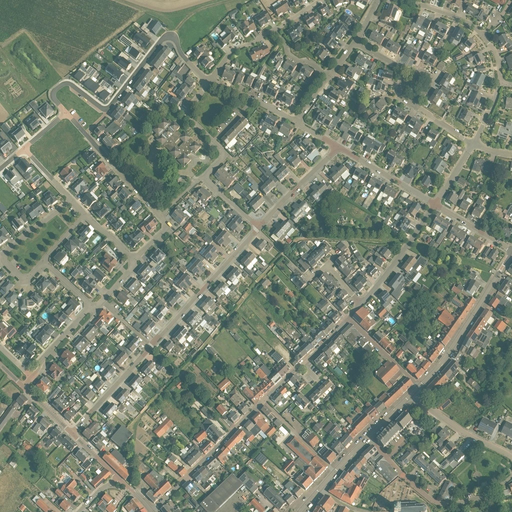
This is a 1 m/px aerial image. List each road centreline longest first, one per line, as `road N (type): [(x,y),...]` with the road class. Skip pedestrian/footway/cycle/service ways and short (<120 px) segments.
road 1 (residential): [(74,434),(261,229)]
road 2 (residential): [(208,82),(171,34),(107,111),(66,83),(54,88),(66,113)]
road 3 (residential): [(511,476),(479,497),(438,503),(366,437)]
road 4 (tertiary): [(420,386),(511,252)]
road 5 (residential): [(149,510),(264,400)]
road 6 (residential): [(43,261),(25,279),(4,255),(71,199)]
road 7 (residential): [(66,113),(161,217)]
road 8 (track): [(226,0),(194,10),(171,34),(162,17),(118,0)]
road 9 (residential): [(361,304),(436,202)]
